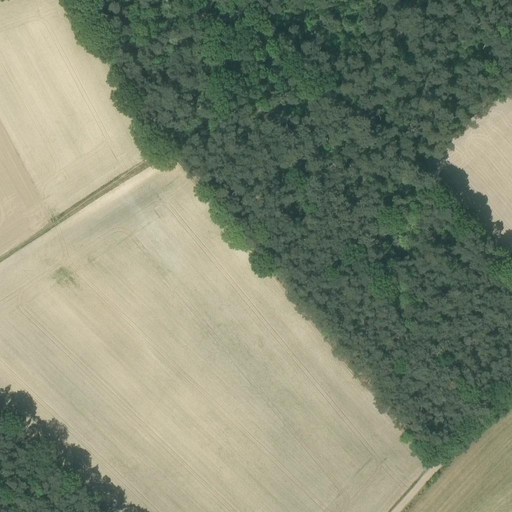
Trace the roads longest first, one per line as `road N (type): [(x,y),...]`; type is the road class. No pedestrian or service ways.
road 1 (track): [(511,258),(433,175),(404,166),(355,182),(310,128),(251,108),(207,123),(156,155)]
road 2 (track): [(511,394),(396,511)]
